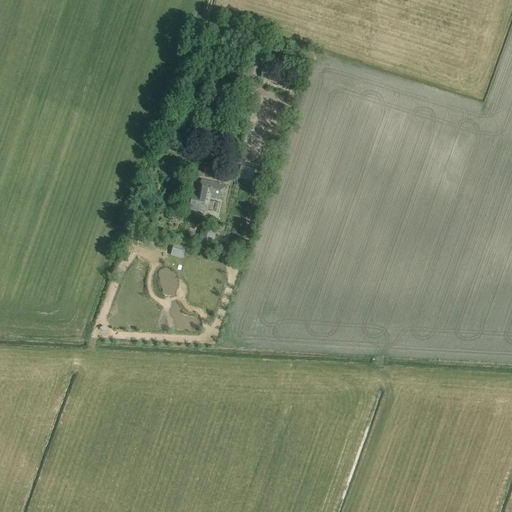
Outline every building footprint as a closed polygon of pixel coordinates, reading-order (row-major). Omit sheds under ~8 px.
[(277,74),(292,78),(293,73),(278,68),(277,74)] [(222,200),(225,185),(201,179),(197,198),(193,197),(190,209),(199,211),(200,209),(208,210),(210,197),(222,200)] [(198,246),(213,249),(216,231),(202,228),(198,246)] [(156,239),(140,234),(137,243),(153,247),(156,239)] [(182,260),(186,248),(174,245),(170,256),(182,260)]
